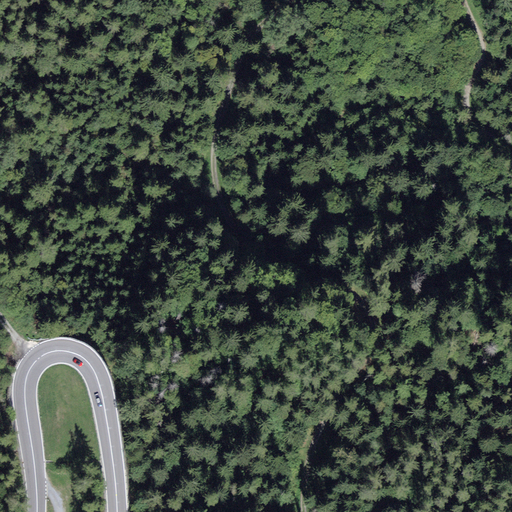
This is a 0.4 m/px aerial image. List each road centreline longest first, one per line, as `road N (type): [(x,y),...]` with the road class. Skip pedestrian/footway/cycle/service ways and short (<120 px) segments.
road 1 (track): [(304,511),(311,454),(366,312),(351,294),(245,242),(220,198),(213,156),(246,43),(288,0)]
road 2 (secondary): [(37,511),(24,385),(34,361),(61,350),(81,355),(98,380),(117,511)]
road 3 (track): [(464,0),(481,43),(467,95),(474,135),(511,178)]
